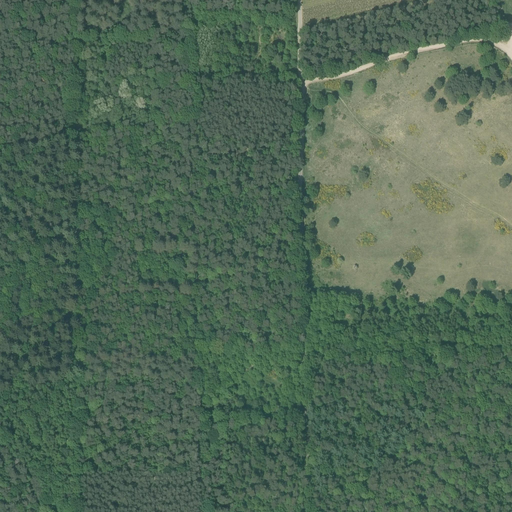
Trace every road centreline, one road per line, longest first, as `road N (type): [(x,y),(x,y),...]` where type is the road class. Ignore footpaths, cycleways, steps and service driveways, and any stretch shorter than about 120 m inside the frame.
road 1 (unclassified): [(305,511),(298,0)]
road 2 (track): [(73,0),(78,511)]
road 3 (track): [(200,511),(196,278)]
road 4 (track): [(196,278),(192,78)]
road 5 (track): [(492,37),(300,77)]
